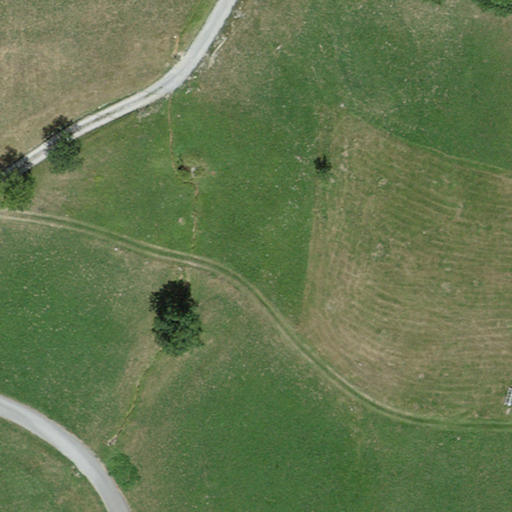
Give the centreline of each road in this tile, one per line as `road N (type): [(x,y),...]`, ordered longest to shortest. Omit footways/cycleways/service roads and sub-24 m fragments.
road 1 (track): [(0,188),(158,90),(199,54),(225,0)]
road 2 (unclassified): [(119,511),(73,454),(0,410)]
